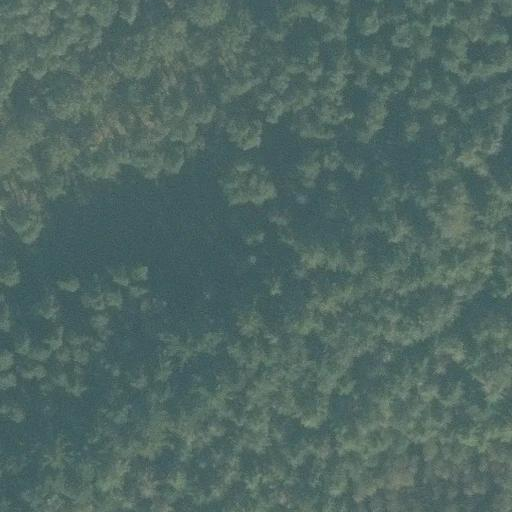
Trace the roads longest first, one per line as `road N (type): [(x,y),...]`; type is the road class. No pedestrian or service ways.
road 1 (track): [(177,511),(284,488),(511,462)]
road 2 (unclassified): [(0,162),(226,0)]
